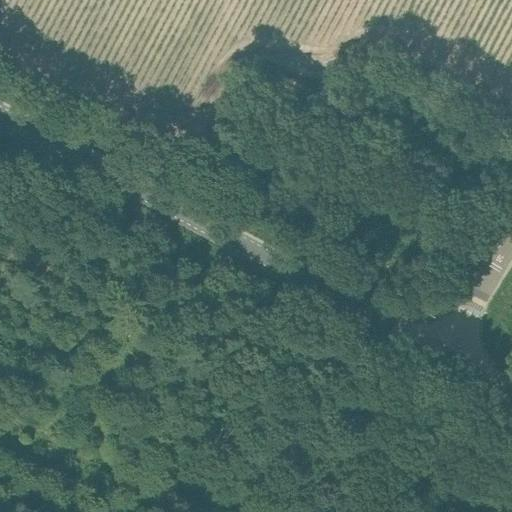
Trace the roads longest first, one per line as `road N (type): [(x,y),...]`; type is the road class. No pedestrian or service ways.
road 1 (secondary): [(444,354),(0,112)]
road 2 (tertiary): [(444,354),(511,238)]
